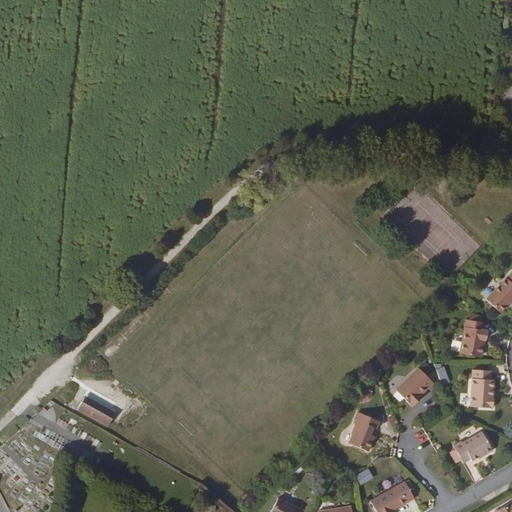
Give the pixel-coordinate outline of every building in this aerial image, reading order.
[(499,311),(511,297),(511,269),(485,298),(499,311)] [(481,327),(482,320),(464,318),(459,354),(481,357),(485,328),(481,327)] [(428,388),(434,381),(420,366),(397,388),(414,406),(430,391),(428,388)] [(437,369),(443,384),(451,381),(445,366),(437,369)] [(490,394),(491,368),(471,367),(468,406),(492,407),(493,394),(490,394)] [(360,394),(365,402),(374,396),(369,388),(360,394)] [(86,395),(77,409),(107,427),(116,413),(86,395)] [(377,428),(379,419),(357,410),(353,419),(355,421),(350,432),(352,433),(347,442),(369,450),(374,436),(370,434),(373,426),(377,428)] [(491,448),(480,431),(459,443),(457,442),(450,446),(460,465),(476,457),(478,459),(491,452),(491,448)] [(467,463),(472,479),(479,477),(474,461),(467,463)] [(369,468),(355,475),(360,485),(374,478),(369,468)] [(413,496),(404,481),(368,501),(374,511),(393,511),(392,509),(413,496)] [(297,511),(298,510),(279,499),(272,511),(297,511)] [(511,511),(511,503),(497,511),(511,511)]
